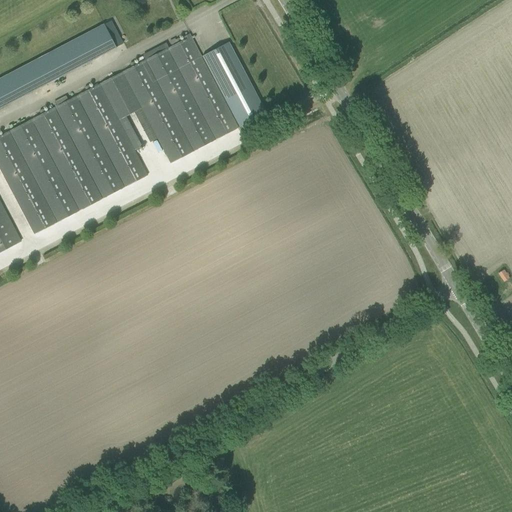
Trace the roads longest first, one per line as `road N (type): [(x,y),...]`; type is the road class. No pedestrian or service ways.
road 1 (unclassified): [(88,511),(455,286)]
road 2 (unclassified): [(455,286),(284,0)]
